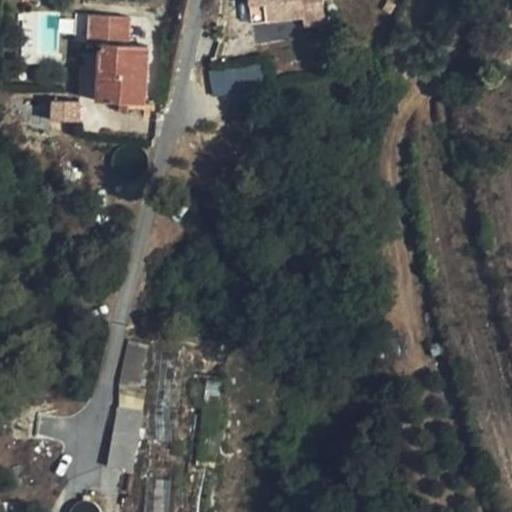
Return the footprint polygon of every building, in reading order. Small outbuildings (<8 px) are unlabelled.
[(0,0),(0,90),(74,90),(45,0),(0,0)] [(76,90),(76,0),(45,0),(74,90),(76,90)] [(265,4),(267,20),(303,16),(305,27),(327,25),(323,0),(248,0),(250,6),(265,4)] [(265,4),(250,6),(253,22),(267,20),(265,4)] [(129,46),(130,17),(91,15),(89,43),(101,44),(98,101),(145,104),(149,47),(129,46)] [(261,68),(210,68),(210,95),(261,95),(261,68)] [(79,122),(80,114),(76,101),(53,100),(53,121),(79,122)] [(463,160),(460,147),(416,156),(419,170),(463,160)] [(169,511),(184,352),(162,349),(144,511),(169,511)] [(198,375),(185,511),(209,511),(223,377),(198,375)] [(108,466),(121,468),(124,407),(119,406),(108,466)] [(241,406),(231,511),(268,511),(280,410),(241,406)] [(145,410),(124,407),(121,468),(134,469),(145,410)]
